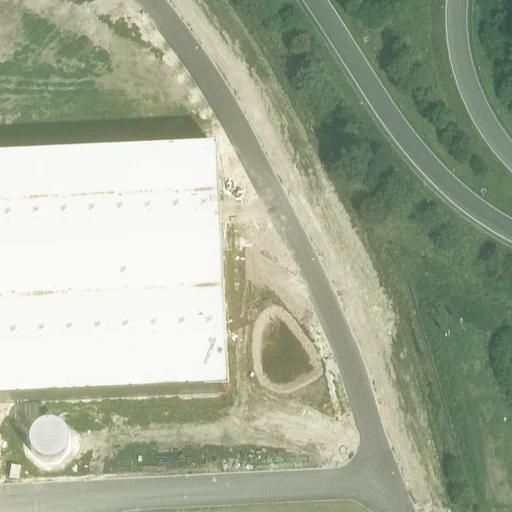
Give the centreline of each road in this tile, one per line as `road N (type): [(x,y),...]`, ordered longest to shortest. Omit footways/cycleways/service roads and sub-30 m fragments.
road 1 (trunk): [(311,0),(426,167),(511,235)]
road 2 (trunk): [(511,158),(463,79),(456,0)]
